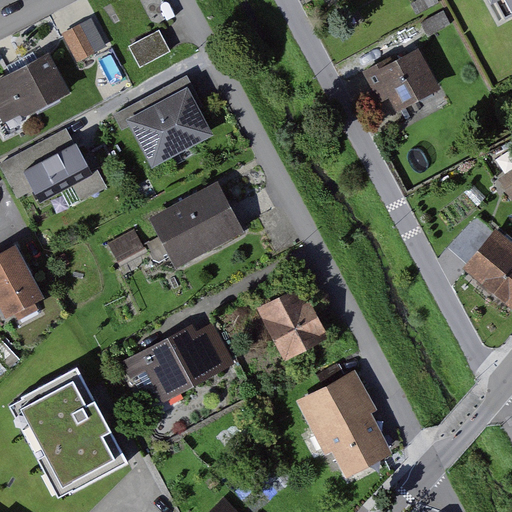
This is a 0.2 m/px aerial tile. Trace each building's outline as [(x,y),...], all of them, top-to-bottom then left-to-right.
[(60,33),(76,63),(109,45),(93,15),(60,33)] [(129,41),(141,67),(173,51),(162,26),(129,41)] [(447,88),(426,47),(374,73),(395,114),(447,88)] [(74,94),(53,58),(0,89),(0,99),(16,128),(74,94)] [(218,136),(193,91),(136,123),(161,168),(218,136)] [(83,141),(28,168),(45,200),(99,172),(83,141)] [(251,233),(224,186),(160,223),(187,270),(251,233)] [(511,243),(503,235),(469,273),(511,310),(511,243)] [(48,302),(19,249),(0,259),(0,291),(16,320),(48,302)] [(323,337),(298,287),(254,309),(280,359),(323,337)] [(232,372),(206,324),(132,363),(158,411),(232,372)] [(3,333),(0,335),(0,377),(23,360),(3,333)] [(132,459),(80,365),(14,402),(66,496),(132,459)] [(402,456),(356,380),(309,409),(355,484),(402,456)] [(244,511),(230,496),(212,511),(244,511)]
